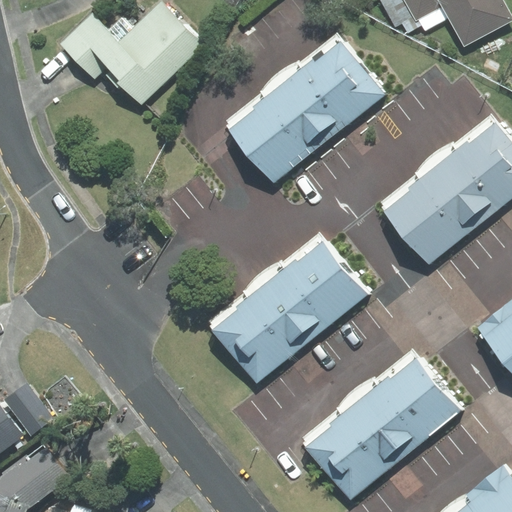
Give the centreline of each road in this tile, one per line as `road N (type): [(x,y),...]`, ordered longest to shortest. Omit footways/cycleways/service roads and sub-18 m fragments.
road 1 (residential): [(40,191),(78,255),(113,348),(242,511)]
road 2 (residential): [(40,191),(17,147),(0,79)]
